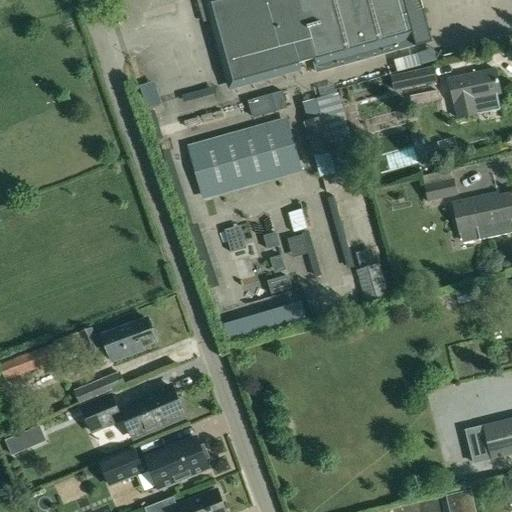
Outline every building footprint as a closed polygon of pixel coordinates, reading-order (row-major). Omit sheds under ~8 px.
[(208,0),(231,81),(297,62),(311,58),(315,72),(413,44),(429,40),(417,0),(208,0)] [(406,75),(391,79),(394,92),(409,88),(413,88),(436,82),(432,68),(410,74),(406,75)] [(479,115),(475,100),(500,95),(495,71),(448,81),(453,105),(454,105),(458,120),(479,115)] [(251,117),(272,111),(287,107),(283,91),(267,96),(247,102),(251,117)] [(316,100),(321,119),(322,119),(331,150),(352,144),(338,94),(316,100)] [(321,119),(316,102),(304,105),(309,122),(305,123),(314,155),(331,150),(322,119),(321,119)] [(426,202),(456,196),(453,180),(423,186),(426,202)] [(498,196),(452,205),(458,236),(477,232),(479,240),(511,233),(511,228),(511,225),(511,222),(511,221),(511,195),(498,198),(498,196)] [(355,274),(365,309),(387,303),(376,267),(355,274)] [(117,331),(102,336),(112,362),(126,357),(143,351),(142,348),(155,343),(154,340),(156,337),(154,332),(151,331),(147,320),(117,331)] [(56,344),(52,345),(0,366),(0,383),(58,361),(85,351),(92,369),(104,364),(90,330),(56,343),(56,344)] [(80,406),(124,387),(119,374),(74,392),(80,406)] [(171,388),(117,410),(111,396),(82,409),(92,432),(125,418),(129,427),(132,429),(136,427),(139,436),(184,417),(183,415),(184,411),(181,402),(177,400),(171,388)] [(511,419),(465,431),(473,462),(511,452),(511,419)] [(134,451),(101,464),(110,486),(150,470),(159,490),(209,470),(205,461),(209,459),(204,445),(199,447),(196,438),(138,462),(134,451)] [(172,497),(145,508),(146,511),(225,511),(217,491),(176,507),(172,497)] [(451,511),(475,511),(471,492),(448,498),(451,511)]
